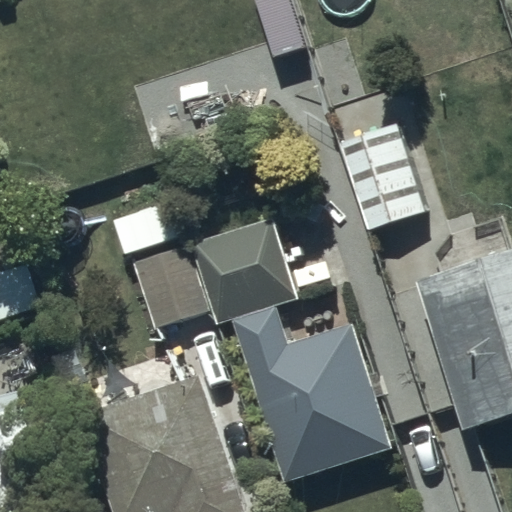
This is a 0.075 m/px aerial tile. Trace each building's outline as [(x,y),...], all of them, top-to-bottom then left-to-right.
[(287,0),(252,0),(272,57),(304,46),(287,0)] [(397,126),(339,144),(366,233),(425,215),(397,126)] [(271,218),(189,245),(216,326),(230,321),(284,486),(388,452),(348,329),(285,350),(272,311),(298,302),(271,218)] [(182,249),(136,264),(157,329),(203,314),(182,249)] [(511,249),(413,281),(460,431),(511,414),(511,249)] [(15,265),(0,270),(0,319),(31,308),(15,265)] [(243,511),(196,377),(76,419),(107,511),(243,511)] [(0,511),(32,511),(3,399),(0,399),(0,511)]
